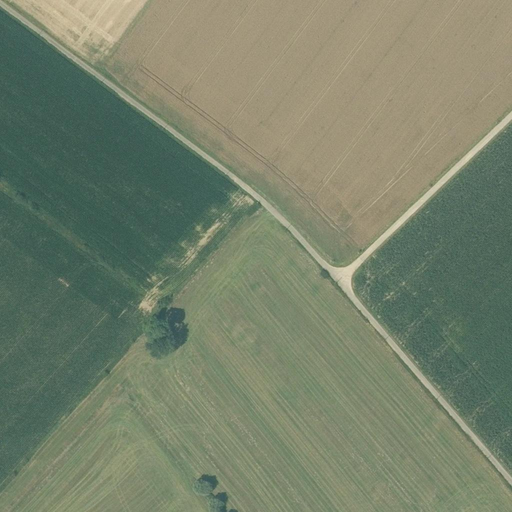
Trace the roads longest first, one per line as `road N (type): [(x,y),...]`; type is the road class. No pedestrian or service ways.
road 1 (residential): [(0,4),(259,199),(320,262)]
road 2 (unclassified): [(320,262),(511,482)]
